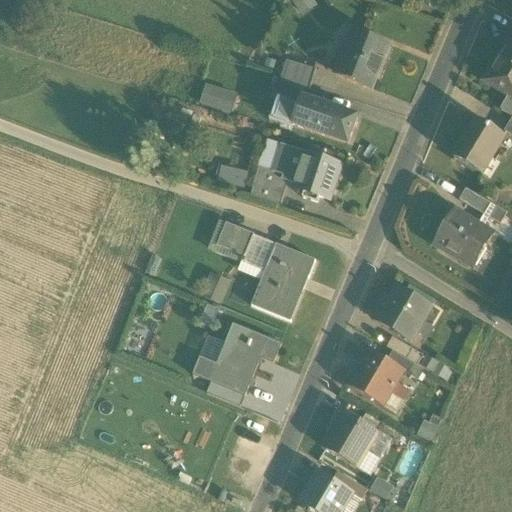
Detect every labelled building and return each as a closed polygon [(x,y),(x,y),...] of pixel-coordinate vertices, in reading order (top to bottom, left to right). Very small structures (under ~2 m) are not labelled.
[(352,48),(358,35),(353,34),(348,46),(352,48)] [(335,75),(371,90),(388,49),(358,35),(352,48),(348,46),(335,75)] [(483,83),(509,98),(511,100),(511,40),(501,59),(498,57),(483,83)] [(287,62),(281,80),(310,89),(315,72),(287,62)] [(271,91),(277,93),(281,81),(274,78),(271,91)] [(281,81),(277,93),(285,95),(285,94),(301,99),(302,98),(307,100),(310,89),(281,80),(281,81)] [(230,114),(235,99),(207,89),(201,105),(230,114)] [(269,118),(276,121),(282,104),(285,95),(277,93),(269,118)] [(285,95),(282,104),(298,110),(301,99),(285,94),(285,95)] [(302,98),(301,99),(298,110),(282,104),(276,121),(315,135),(322,114),(321,113),(305,108),(307,100),(302,98)] [(511,100),(509,98),(501,113),(511,119),(511,100)] [(324,106),(307,100),(305,108),(321,113),(324,106)] [(357,118),(324,106),(321,113),(322,114),(315,135),(347,146),(357,118)] [(453,158),(481,176),(482,174),(478,171),(486,157),(490,160),(504,138),(475,121),(453,158)] [(260,169),(273,174),(281,151),(267,146),(260,169)] [(250,200),(276,208),(286,178),(289,170),(294,155),(281,151),(273,174),(260,169),(250,200)] [(289,170),(300,174),(305,159),(294,155),(289,170)] [(306,157),(305,159),(300,174),(295,190),(329,201),(340,168),(306,157)] [(478,171),(482,174),(490,160),(486,157),(478,171)] [(245,191),(249,172),(221,167),(218,186),(245,191)] [(459,202),(484,218),(491,206),(466,191),(459,202)] [(453,212),(451,216),(475,231),(478,226),(453,212)] [(432,247),(469,269),(490,233),(478,226),(475,231),(451,216),(432,247)] [(217,247),(227,251),(236,229),(226,225),(217,247)] [(254,237),(236,229),(227,251),(245,259),(254,237)] [(494,236),(490,233),(469,269),(473,271),(494,236)] [(245,259),(267,268),(276,247),(254,237),(245,259)] [(251,308),(290,324),(291,323),(289,322),(306,280),(308,281),(315,263),(276,247),(267,268),(251,308)] [(376,323),(408,342),(421,322),(423,323),(431,309),(397,289),(376,323)] [(216,366),(212,365),(205,382),(212,385),(244,398),(260,360),(273,365),(281,346),(233,327),(216,366)] [(386,349),(392,353),(417,368),(423,357),(392,339),(386,349)] [(348,388),(381,407),(393,386),(395,388),(403,374),(403,373),(386,363),(369,353),(348,388)] [(424,372),(392,353),(386,363),(403,373),(403,374),(417,382),(424,372)] [(192,377),(205,382),(212,365),(199,359),(192,377)] [(207,397),(238,409),(244,398),(212,385),(207,397)] [(323,449),(357,470),(377,436),(360,425),(343,415),(323,449)] [(360,425),(377,436),(383,426),(365,416),(360,425)] [(337,474),(331,484),(351,496),(361,502),(367,492),(337,474)] [(317,476),(300,504),(311,510),(309,511),(341,511),(351,496),(331,484),(317,476)]
